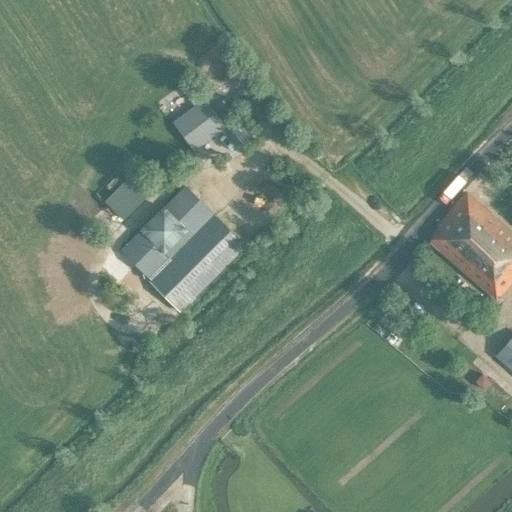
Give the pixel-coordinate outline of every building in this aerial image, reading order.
[(206,102),(174,125),(191,148),(223,125),(206,102)] [(226,123),(232,132),(231,132),(240,146),(251,139),(235,117),(226,123)] [(120,187),(113,194),(106,201),(124,219),(151,193),(133,174),(120,187)] [(142,252),(131,263),(179,310),(244,245),(186,187),(165,209),(163,206),(139,231),(142,234),(133,243),(142,252)] [(430,241),(496,298),(511,280),(511,232),(466,192),(437,225),(440,228),(430,241)] [(511,336),(495,356),(511,371),(511,336)]
